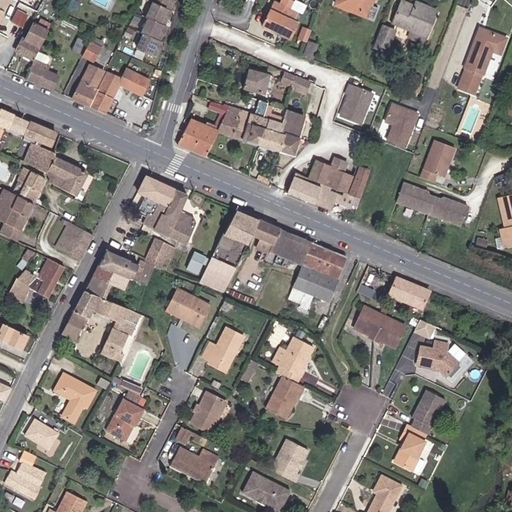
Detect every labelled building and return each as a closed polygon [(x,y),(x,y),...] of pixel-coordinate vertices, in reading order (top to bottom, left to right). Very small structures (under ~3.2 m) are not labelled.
[(0,0),(0,9),(6,12),(11,0),(0,0)] [(170,25),(175,10),(173,9),(176,0),(155,0),(154,2),(156,3),(151,18),(153,19),(147,34),(150,35),(144,50),(163,57),(168,42),(166,41),(172,26),(170,25)] [(294,16),(300,18),(303,9),(281,0),(276,0),(274,6),(265,2),(258,17),(288,30),(294,16)] [(375,15),(381,0),(346,0),(346,3),(375,15)] [(400,19),(435,33),(444,8),(422,0),(422,1),(420,6),(409,2),(406,1),(400,19)] [(24,29),(30,16),(18,11),(13,24),(24,29)] [(467,79),(481,85),(497,41),(506,44),(511,27),(484,18),(471,59),(473,60),(467,79)] [(40,57),(44,48),(53,29),(38,22),(30,41),(26,40),(21,49),(40,57)] [(382,46),(393,50),(401,29),(389,24),(382,46)] [(73,44),(81,47),(86,36),(78,32),(73,44)] [(89,51),(96,54),(102,40),(95,37),(89,51)] [(310,54),(319,58),(325,44),(316,40),(310,54)] [(31,79),(56,89),(63,73),(54,69),(56,64),(45,59),(48,51),(44,48),(40,57),(31,79)] [(244,82),(268,89),(274,66),(251,59),(244,82)] [(101,87),(98,86),(105,69),(92,63),(77,98),(93,105),(101,87)] [(287,75),(300,79),(303,70),(291,65),(287,75)] [(108,111),(121,82),(144,91),(150,76),(127,66),(123,75),(109,70),(101,87),(93,105),(108,111)] [(303,70),(300,79),(315,83),(317,76),(303,70)] [(367,122),(378,91),(354,83),(351,92),(354,93),(346,115),(360,120),(367,122)] [(227,108),(229,101),(215,97),(212,103),(227,108)] [(261,112),(270,115),(274,101),(266,99),(261,112)] [(224,128),(263,140),(270,115),(261,112),(229,101),(227,108),(226,110),(231,112),(224,128)] [(270,115),(288,121),(292,106),(274,101),(270,115)] [(407,108),(396,104),(390,119),(398,122),(392,138),(410,145),(423,111),(408,105),(407,108)] [(285,147),(300,152),(312,113),(305,110),(292,106),(288,121),(286,128),(290,129),(285,147)] [(10,111),(8,110),(0,126),(0,131),(2,127),(3,125),(10,111)] [(220,126),(224,128),(231,112),(226,110),(220,126)] [(3,125),(33,139),(39,123),(10,111),(3,125)] [(290,129),(286,128),(288,121),(270,115),(263,140),(285,147),(290,129)] [(185,143),(212,155),(224,128),(220,126),(197,116),(185,143)] [(33,139),(59,150),(66,134),(39,123),(33,139)] [(0,131),(0,149),(3,151),(12,132),(2,127),(0,131)] [(443,135),(429,176),(442,181),(445,171),(451,173),(462,142),(443,135)] [(85,198),(96,176),(65,160),(62,157),(62,154),(41,145),(35,158),(32,165),(57,177),(58,173),(68,177),(64,187),(85,198)] [(322,160),(316,177),(368,198),(377,170),(364,166),(360,180),(334,170),(336,165),(322,160)] [(36,203),(42,206),(54,180),(34,171),(27,185),(33,188),(28,199),(36,203)] [(365,204),(368,198),(316,177),(304,173),(301,172),(294,190),(339,209),(341,202),(357,208),(359,202),(365,204)] [(57,183),(64,187),(68,177),(58,173),(57,177),(57,183)] [(172,208),(178,210),(186,192),(155,178),(146,195),(153,199),(147,213),(152,215),(148,224),(153,226),(163,203),(172,208)] [(435,189),(411,181),(404,200),(469,222),(476,204),(451,195),(449,197),(448,201),(434,196),(436,192),(435,189)] [(22,196),(28,199),(33,188),(27,185),(22,196)] [(163,230),(191,242),(201,221),(192,217),(194,213),(188,211),(195,197),(186,192),(178,210),(172,208),(163,230)] [(449,197),(436,192),(434,196),(448,201),(449,197)] [(26,242),(31,232),(42,206),(36,203),(28,199),(22,196),(15,193),(4,219),(14,224),(10,234),(26,242)] [(153,226),(163,230),(172,208),(163,203),(153,226)] [(207,281),(234,292),(268,219),(244,208),(207,281)] [(59,249),(83,261),(96,236),(67,221),(65,224),(69,226),(59,249)] [(282,253),(308,264),(319,241),(292,229),(282,253)] [(174,258),(179,260),(185,247),(164,239),(154,263),(163,266),(170,269),(174,258)] [(308,264),(304,273),(299,284),(312,289),(311,292),(317,295),(323,281),(342,289),(356,256),(319,241),(308,264)] [(187,268),(200,273),(207,255),(194,250),(187,268)] [(107,267),(120,272),(127,258),(114,254),(107,267)] [(137,279),(148,284),(154,268),(161,271),(163,266),(154,263),(147,260),(145,266),(127,258),(120,272),(114,285),(117,286),(132,292),(137,279)] [(40,291),(56,299),(74,268),(56,260),(47,280),(34,273),(30,279),(26,283),(19,299),(33,306),(40,291)] [(101,279),(114,285),(120,272),(107,267),(101,279)] [(148,284),(155,286),(161,271),(154,268),(148,284)] [(434,310),(441,292),(408,278),(401,295),(434,310)] [(93,294),(110,301),(117,286),(114,285),(101,279),(93,294)] [(178,309),(210,325),(221,304),(189,287),(178,309)] [(142,335),(147,320),(110,301),(93,294),(82,314),(96,320),(99,313),(124,323),(111,353),(129,361),(132,354),(128,352),(135,332),(142,335)] [(366,329),(405,350),(416,328),(377,307),(366,329)] [(70,336),(84,342),(96,320),(82,314),(70,336)] [(14,329),(15,326),(4,321),(0,319),(0,338),(1,336),(7,339),(6,341),(28,351),(34,338),(14,329)] [(424,331),(438,337),(443,326),(429,320),(424,331)] [(223,360),(236,366),(243,351),(247,353),(254,338),(237,330),(229,348),(221,345),(214,360),(222,364),(223,360)] [(312,370),(310,369),(321,347),(303,338),(295,352),(287,368),(308,379),(312,370)] [(453,378),(466,364),(453,352),(454,346),(444,343),(443,350),(428,347),(424,365),(440,368),(441,366),(445,368),(444,370),(453,378)] [(281,364),(287,368),(295,352),(289,349),(281,364)] [(243,351),(236,366),(223,360),(222,364),(220,367),(236,374),(247,353),(243,351)] [(253,373),(259,362),(253,359),(247,369),(253,373)] [(253,375),(260,379),(267,365),(260,362),(253,375)] [(304,385),(308,379),(287,368),(284,374),(291,378),(300,383),(304,385)] [(257,384),(260,379),(253,375),(251,381),(257,384)] [(95,409),(103,391),(71,376),(63,392),(79,400),(82,401),(81,405),(77,403),(70,417),(83,424),(90,410),(87,409),(89,406),(95,409)] [(303,401),(305,402),(312,389),(304,385),(300,383),(291,378),(273,411),(292,421),(303,401)] [(0,396),(2,398),(9,384),(0,379),(0,396)] [(435,436),(437,437),(454,402),(435,392),(428,406),(429,407),(427,411),(425,410),(421,420),(423,421),(420,428),(435,436)] [(147,410),(152,399),(139,393),(134,404),(135,405),(147,410)] [(201,425),(220,435),(235,405),(216,395),(209,410),(206,416),(201,425)] [(144,428),(147,430),(155,413),(147,410),(135,405),(120,436),(139,445),(144,434),(142,433),(144,428)] [(24,435),(49,449),(60,430),(34,416),(24,435)] [(186,443),(193,431),(183,425),(176,437),(186,443)] [(428,459),(427,458),(434,444),(432,443),(435,436),(420,428),(418,427),(414,435),(417,437),(414,443),(410,452),(414,453),(408,465),(422,472),(428,459)] [(188,442),(196,446),(202,435),(194,431),(188,442)] [(216,446),(217,443),(207,437),(205,441),(216,446)] [(308,468),(312,461),(318,450),(297,439),(280,472),(300,482),(304,475),(308,468)] [(13,483),(44,498),(55,472),(37,464),(42,453),(30,448),(26,459),(30,461),(25,474),(18,471),(13,483)] [(203,481),(215,487),(227,461),(211,452),(208,459),(189,450),(180,469),(199,478),(200,475),(205,477),(203,481)] [(404,463),(408,465),(414,453),(410,452),(404,463)] [(275,505),(285,510),(296,490),(263,473),(253,491),(254,495),(266,500),(265,502),(274,507),(275,505)] [(399,511),(412,487),(391,478),(384,493),(390,496),(388,500),(386,499),(379,511),(399,511)] [(285,510),(288,511),(299,492),(296,490),(285,510)] [(93,511),(98,503),(79,494),(69,511),(93,511)]
